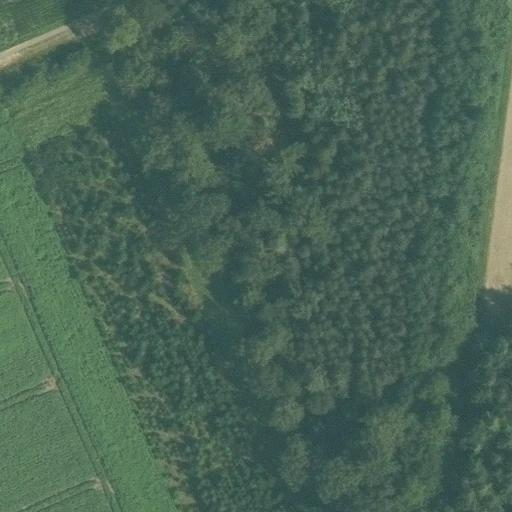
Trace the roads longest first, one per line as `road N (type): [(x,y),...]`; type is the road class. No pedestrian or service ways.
road 1 (track): [(420,511),(486,0)]
road 2 (unclassified): [(0,59),(134,0)]
